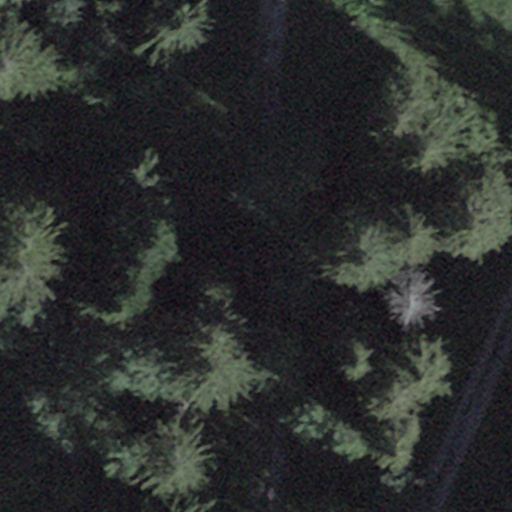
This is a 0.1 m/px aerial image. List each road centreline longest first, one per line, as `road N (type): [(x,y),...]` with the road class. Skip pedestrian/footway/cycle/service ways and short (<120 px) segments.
road 1 (track): [(276,0),(247,217),(264,511)]
road 2 (track): [(427,511),(511,319)]
